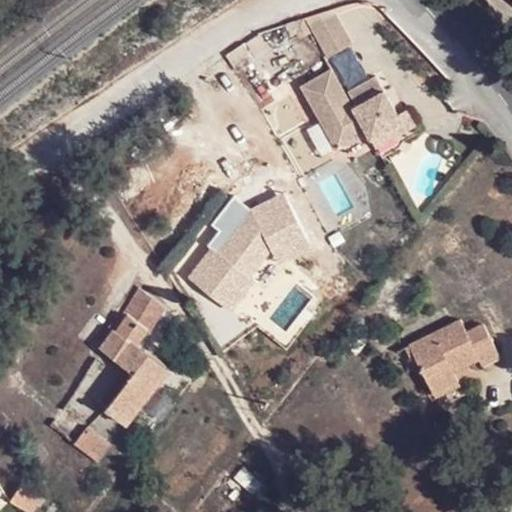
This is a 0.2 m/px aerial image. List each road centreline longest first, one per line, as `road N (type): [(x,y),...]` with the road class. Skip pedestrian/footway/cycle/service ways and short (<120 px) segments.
road 1 (unknown): [(50,151),(187,328),(281,471),(293,511)]
road 2 (residential): [(0,185),(283,0)]
road 3 (residential): [(511,99),(429,0)]
